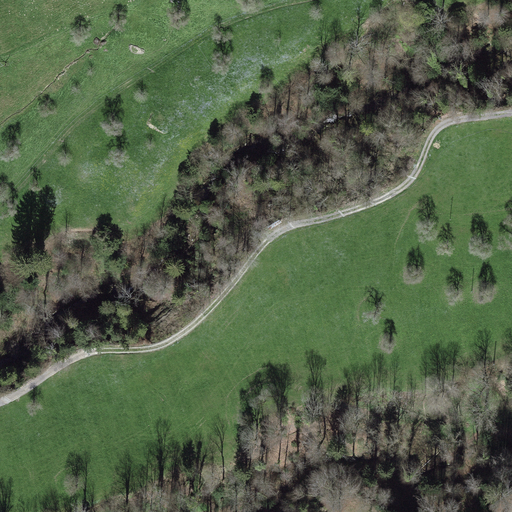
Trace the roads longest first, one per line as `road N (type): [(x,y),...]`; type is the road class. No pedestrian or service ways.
road 1 (track): [(511,112),(451,118),(434,130),(404,186),(360,210),(282,229),(188,328),(151,348),(77,354),(0,400)]
road 2 (track): [(0,209),(65,132),(140,70),(226,20),(293,0)]
